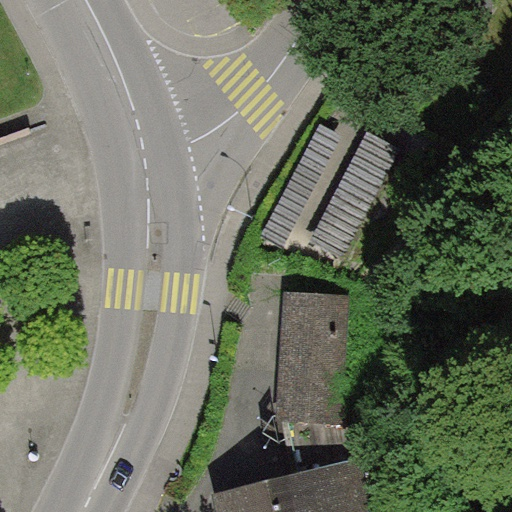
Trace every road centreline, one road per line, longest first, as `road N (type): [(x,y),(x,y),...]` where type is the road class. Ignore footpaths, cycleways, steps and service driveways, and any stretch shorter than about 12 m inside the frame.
road 1 (tertiary): [(145,166),(153,302),(121,417),(76,511)]
road 2 (residential): [(316,0),(266,88),(145,166)]
road 3 (tertiary): [(81,0),(108,51),(145,166)]
